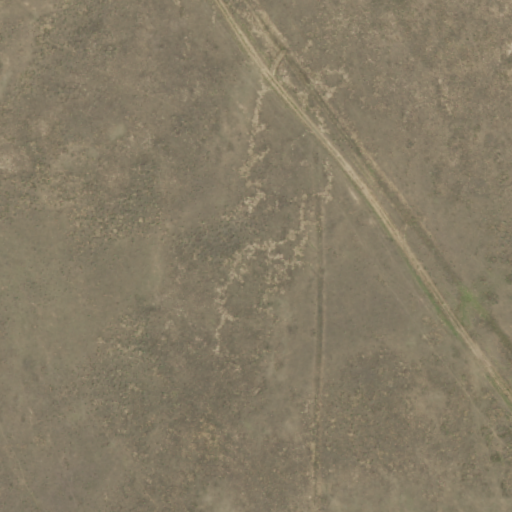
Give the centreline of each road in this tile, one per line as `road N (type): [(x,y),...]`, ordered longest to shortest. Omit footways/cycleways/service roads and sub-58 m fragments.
road 1 (residential): [(249,511),(252,253),(264,115),(186,0)]
road 2 (residential): [(264,115),(511,415)]
